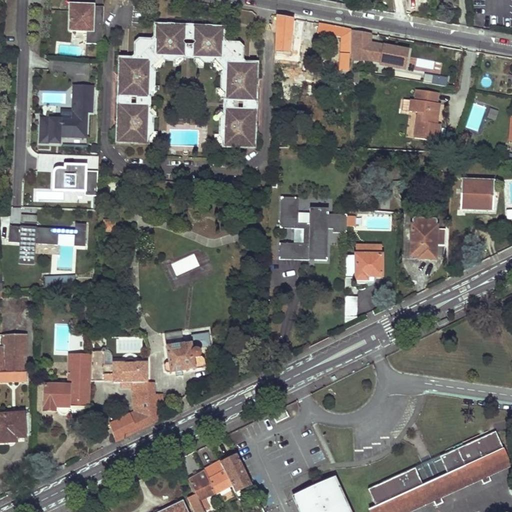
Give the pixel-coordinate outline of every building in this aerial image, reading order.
[(81,6),(70,6),(69,31),(87,31),(87,43),(102,44),(104,7),(93,7),(93,6),(81,6)] [(276,16),(276,23),(275,52),(289,53),(293,19),(276,16)] [(319,24),(317,34),(341,38),(338,72),(348,72),(348,58),(351,58),(351,54),(350,53),(351,30),(319,24)] [(224,116),(220,120),(220,135),(223,139),(223,145),(225,147),(236,148),(239,145),(241,148),(255,148),(255,134),(253,132),(253,125),(255,123),(256,111),(254,109),(254,102),(256,100),(256,88),(255,86),(255,79),(257,77),(257,63),(244,63),(242,60),(243,48),(239,44),(226,44),(224,41),(224,28),(214,28),(212,29),(205,29),(203,27),(193,27),(192,29),(185,29),(185,27),(176,26),(174,28),(167,28),(165,26),(155,25),(154,38),(152,41),(139,40),(135,44),(135,57),(133,59),(120,59),(119,73),(121,75),(121,81),(119,83),(118,95),(120,98),(120,104),(118,106),(118,118),(119,120),(119,127),(117,129),(117,143),(130,143),(132,141),(135,144),(146,144),(148,142),(148,135),(152,132),(152,118),(152,117),(149,113),(149,108),(147,105),(148,99),(150,97),(150,91),(153,87),(153,86),(153,72),(153,71),(150,67),(161,57),(165,61),(166,61),(172,61),(176,57),(182,58),(184,56),(190,56),(192,58),(198,59),(203,63),(210,63),(211,63),(214,59),(226,70),(222,73),(222,74),(221,89),(221,90),(225,93),(224,99),(227,101),(226,108),(224,110),(224,116)] [(358,64),(359,56),(371,56),(369,34),(352,31),(351,53),(352,54),(352,58),(352,63),(358,64)] [(153,71),(153,72),(157,72),(165,65),(166,61),(165,61),(161,57),(150,67),(153,71)] [(182,62),(182,58),(176,57),(172,61),(172,67),(178,67),(182,62)] [(198,59),(192,58),(192,63),(197,68),(203,68),(203,63),(198,59)] [(211,63),(210,63),(210,66),(218,75),(222,74),(222,73),(226,70),(214,59),(211,63)] [(423,82),(446,86),(447,78),(425,74),(423,82)] [(159,86),(153,86),(153,87),(150,91),(150,97),(153,97),(158,92),(159,86)] [(93,87),(73,87),(73,103),(75,103),(75,111),(73,111),(72,121),(61,120),(41,120),(40,144),(60,144),(60,137),(86,138),(87,112),(92,113),(93,87)] [(221,89),(216,89),(216,94),(220,99),(224,99),(225,93),(221,90),(221,89)] [(417,91),(415,101),(411,100),(409,112),(418,113),(414,139),(437,142),(439,125),(436,124),(439,104),(436,104),(438,93),(417,91)] [(152,117),(152,118),(157,118),(158,113),(153,108),(149,108),(149,113),(152,117)] [(224,110),(220,110),(215,114),(215,120),(220,120),(224,116),(224,110)] [(73,111),(61,111),(61,120),(72,121),(73,111)] [(157,133),(152,132),(148,135),(148,142),(152,142),(157,138),(157,133)] [(220,135),(214,135),(214,140),(219,145),(223,145),(223,139),(220,135)] [(65,166),(65,169),(59,169),(57,170),(54,171),(54,174),(53,191),(85,192),(85,190),(93,190),(94,167),(86,167),(86,166),(65,166)] [(461,180),(460,210),(472,211),(472,208),(493,209),(494,181),(461,180)] [(333,233),(346,233),(346,215),(328,214),(328,209),(310,208),(309,224),(298,224),(298,198),(280,198),(280,228),(304,229),(303,244),(279,243),(279,260),(309,260),(309,255),(314,255),(314,261),(327,261),(327,229),(333,229),(333,233)] [(358,212),(357,230),(391,232),(392,214),(358,212)] [(37,217),(21,216),(20,227),(24,228),(24,223),(36,224),(37,217)] [(347,216),(346,227),(356,227),(356,217),(347,216)] [(411,225),(410,256),(418,256),(419,252),(426,253),(426,257),(435,257),(436,246),(445,246),(445,230),(437,229),(437,226),(436,226),(437,220),(436,220),(436,219),(435,219),(414,218),(413,218),(412,218),(412,219),(412,225),(411,225)] [(20,227),(10,227),(8,243),(58,246),(58,236),(75,237),(74,247),(85,248),(87,226),(75,225),(75,231),(36,229),(36,224),(24,223),(24,228),(20,227)] [(355,246),(355,257),(345,256),(345,278),(355,278),(355,280),(366,280),(366,277),(371,277),(381,277),(381,246),(355,246)] [(44,278),(45,289),(75,288),(75,277),(44,278)] [(345,297),(344,318),(357,319),(358,297),(345,297)] [(0,335),(0,382),(25,382),(26,334),(0,335)] [(192,350),(210,347),(208,335),(190,338),(191,344),(192,350)] [(192,350),(191,344),(183,345),(183,344),(166,347),(168,363),(165,363),(164,366),(165,372),(167,374),(169,373),(170,374),(187,372),(187,371),(195,370),(195,369),(203,368),(205,365),(204,359),(201,357),(200,357),(200,354),(200,353),(198,351),(197,350),(194,350),(192,352),(192,350)] [(105,352),(93,352),(92,382),(114,383),(114,384),(122,385),(122,390),(132,390),(131,383),(149,383),(148,365),(114,364),(113,366),(105,365),(105,352)] [(92,356),(70,356),(69,386),(45,386),(44,411),(45,412),(54,412),(55,411),(59,411),(59,413),(61,415),(64,416),(66,415),(68,414),(69,412),(69,410),(69,407),(90,408),(92,356)] [(154,383),(131,383),(132,390),(134,412),(109,425),(115,442),(155,422),(156,422),(154,383)] [(284,407),(271,414),(276,424),(289,417),(284,407)] [(0,416),(0,442),(10,442),(10,438),(15,437),(24,437),(22,415),(0,416)] [(495,432),(482,438),(484,442),(497,436),(495,432)] [(368,510),(369,511),(410,511),(433,502),(435,506),(443,503),(441,498),(481,480),(483,485),(491,481),(489,476),(511,466),(497,436),(484,442),(482,438),(439,458),(447,474),(422,485),(415,471),(370,491),(377,506),(368,510)] [(231,486),(234,490),(250,482),(237,456),(221,464),(231,486)] [(204,471),(216,495),(231,486),(221,464),(220,462),(204,471)] [(204,511),(210,510),(206,499),(216,495),(204,471),(188,480),(196,495),(203,511),(204,511)] [(348,511),(334,480),(294,498),(300,511),(348,511)] [(250,482),(234,490),(235,494),(252,486),(250,482)] [(187,499),(193,511),(203,511),(196,495),(187,499)] [(158,511),(188,511),(183,501),(158,511)]
